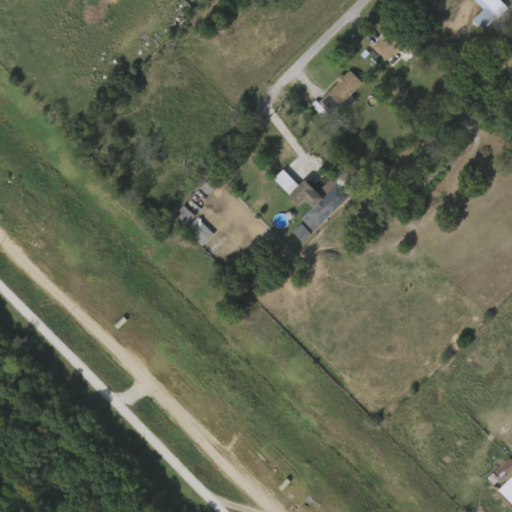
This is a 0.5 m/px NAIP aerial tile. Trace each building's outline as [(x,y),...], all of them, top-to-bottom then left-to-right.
[(408,38),(386,61),(371,47),(393,24),(408,38)] [(485,63),(471,78),(453,61),(467,46),(485,63)] [(350,70),(363,83),(351,95),(356,100),(348,108),(343,103),(330,115),(317,102),(338,82),(336,80),(342,74),(344,76),(350,70)] [(351,195),(314,232),(301,219),(320,200),(315,195),(334,177),(351,195)] [(284,235),(294,245),(303,236),(292,225),(284,235)] [(511,469),(489,491),(505,508),(511,501),(511,469)]
